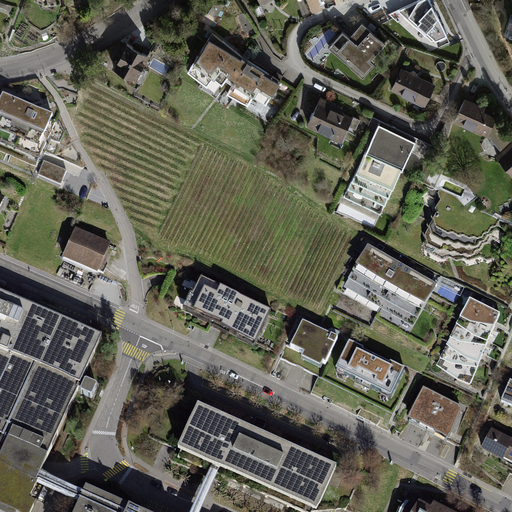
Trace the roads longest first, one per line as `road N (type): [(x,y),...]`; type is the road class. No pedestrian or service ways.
road 1 (tertiary): [(143,328),(511,508)]
road 2 (track): [(356,234),(255,163),(50,60)]
road 3 (residential): [(363,0),(307,23),(295,37),(295,58),(417,126),(431,126),(478,56)]
road 4 (residential): [(143,328),(106,424),(105,457),(125,476),(202,511)]
road 5 (residential): [(134,324),(126,231),(75,141)]
road 6 (tertiary): [(158,0),(87,44),(0,71)]
road 7 (tertiary): [(0,265),(134,324)]
